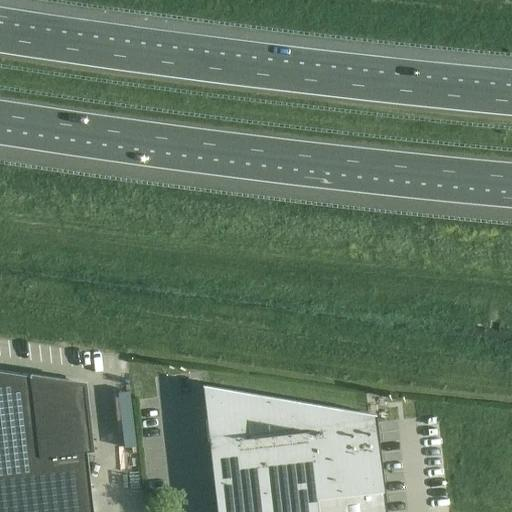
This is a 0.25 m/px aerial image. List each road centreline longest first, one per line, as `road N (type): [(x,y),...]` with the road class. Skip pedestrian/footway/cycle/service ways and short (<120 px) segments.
road 1 (motorway): [(511,100),(0,33)]
road 2 (motorway): [(0,115),(511,177)]
